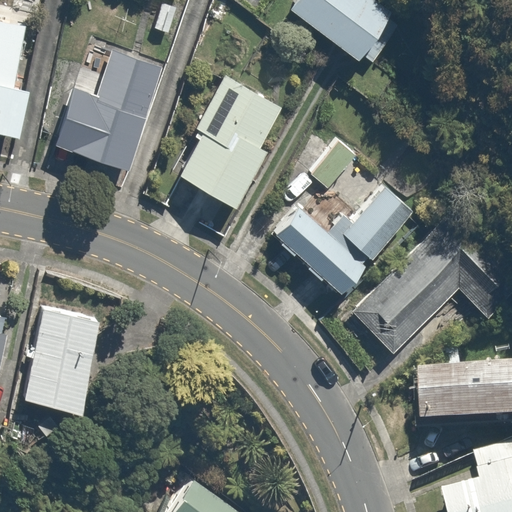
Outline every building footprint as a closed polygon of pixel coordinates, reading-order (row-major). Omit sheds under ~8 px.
[(170,26),(174,0),(153,0),(150,23),(170,26)] [(289,0),(362,55),(379,32),(361,19),(375,0),(289,0)] [(0,118),(11,121),(28,17),(0,12),(0,118)] [(123,159),(158,56),(104,38),(88,86),(63,78),(45,133),(123,159)] [(222,192),(276,96),(223,66),(169,162),(222,192)] [(323,184),(355,149),(335,130),(303,165),(323,184)] [(298,194),(269,228),(330,280),(359,246),(363,249),(404,201),(373,174),(332,223),(298,194)] [(506,268),(452,210),(350,305),(386,344),(454,282),(471,301),(506,268)] [(92,305),(34,297),(22,389),(80,397),(92,305)] [(511,359),(413,364),(415,420),(511,415),(511,359)] [(511,511),(511,440),(472,450),(479,480),(439,490),(444,511),(511,511)] [(249,511),(188,460),(143,511),(249,511)]
